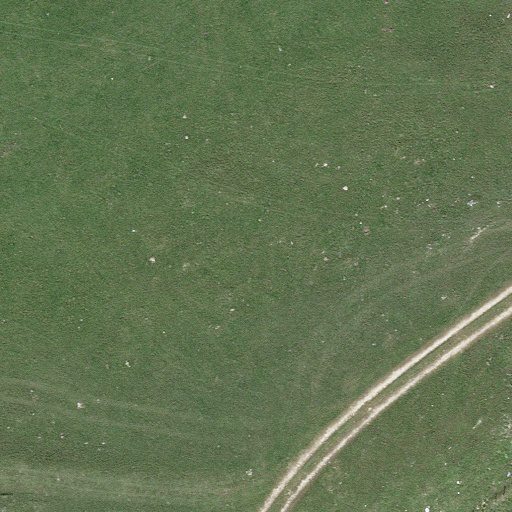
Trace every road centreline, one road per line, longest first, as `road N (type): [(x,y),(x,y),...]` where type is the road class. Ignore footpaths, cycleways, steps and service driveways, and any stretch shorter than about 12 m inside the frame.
road 1 (track): [(267,511),(511,311)]
road 2 (track): [(274,499),(0,484)]
